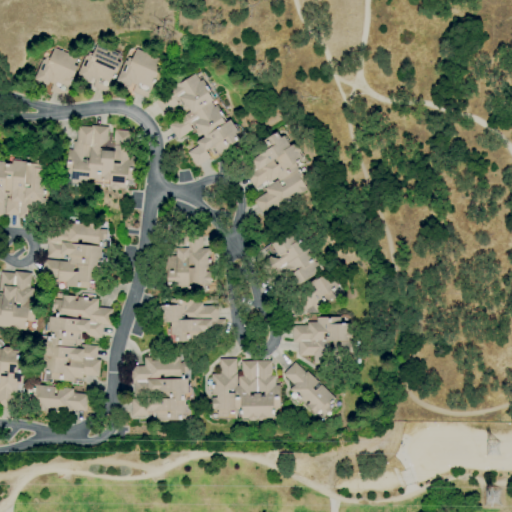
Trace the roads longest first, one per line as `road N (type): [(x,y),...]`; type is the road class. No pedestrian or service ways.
road 1 (track): [(371,0),(349,102),(395,256),(403,372),(421,401),(456,417),(511,408)]
road 2 (track): [(301,0),(336,78),(374,95),(477,115),(511,149)]
road 3 (residential): [(99,428),(154,187)]
road 4 (residential): [(154,187),(227,201),(258,339)]
road 5 (residential): [(0,105),(118,109),(142,121),(155,142),(154,187)]
